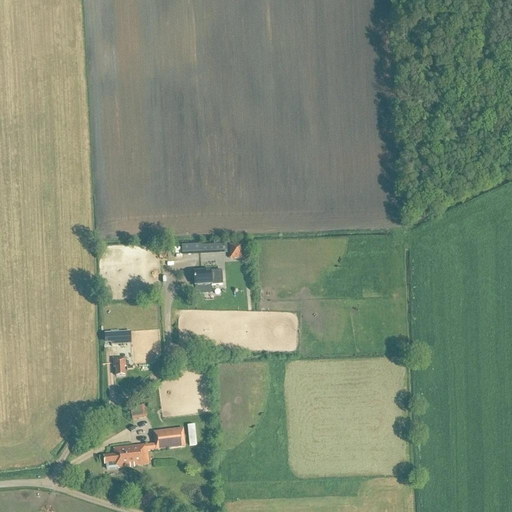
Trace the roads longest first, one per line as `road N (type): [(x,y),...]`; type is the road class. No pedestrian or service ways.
road 1 (track): [(0,484),(53,483),(133,511)]
road 2 (track): [(53,483),(113,405),(112,375)]
